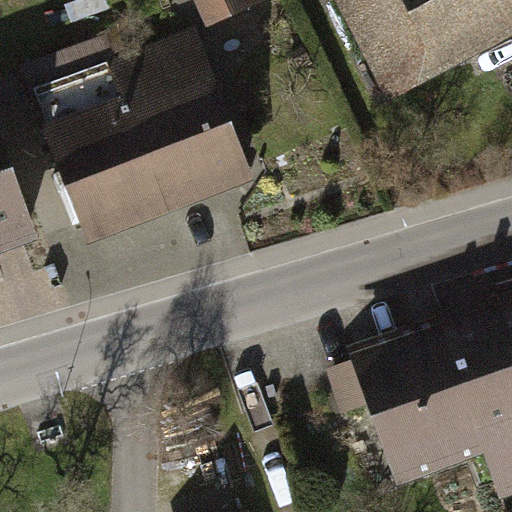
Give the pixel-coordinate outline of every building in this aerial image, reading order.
[(197,0),(211,30),(279,0),(197,0)] [(511,0),(337,0),(385,94),(511,27),(511,0)] [(111,59),(30,91),(89,236),(246,174),(193,42),(116,72),(111,59)] [(0,139),(0,240),(31,230),(0,139)] [(511,291),(348,349),(399,496),(492,464),(508,510),(511,508),(511,291)]
